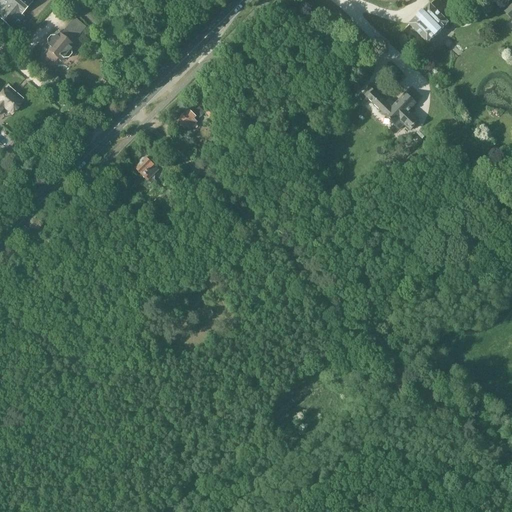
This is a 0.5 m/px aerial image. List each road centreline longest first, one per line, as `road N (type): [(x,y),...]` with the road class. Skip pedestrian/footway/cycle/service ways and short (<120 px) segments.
road 1 (secondary): [(0,242),(162,81)]
road 2 (unclassified): [(162,81),(65,0)]
